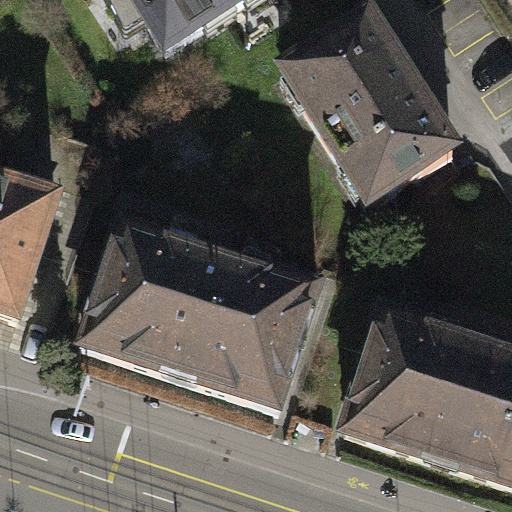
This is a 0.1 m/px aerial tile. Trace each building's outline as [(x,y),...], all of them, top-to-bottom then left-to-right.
[(258,0),(128,0),(166,59),(258,0)] [(367,26),(283,80),(368,215),(453,161),(367,26)] [(0,321),(16,326),(56,206),(5,189),(3,194),(0,193),(0,321)] [(279,418),(319,296),(265,278),(264,283),(173,253),(174,248),(121,231),(81,354),(279,418)] [(511,492),(511,365),(434,340),(436,335),(384,318),(345,438),(511,492)]
